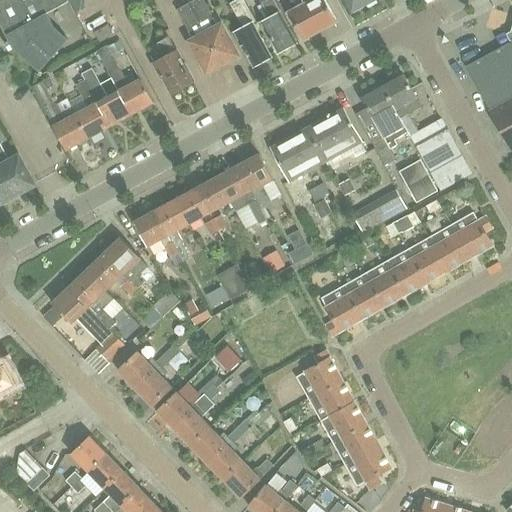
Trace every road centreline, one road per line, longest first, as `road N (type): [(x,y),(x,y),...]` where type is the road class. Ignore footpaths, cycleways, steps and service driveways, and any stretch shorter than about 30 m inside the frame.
road 1 (unclassified): [(0,248),(411,26)]
road 2 (residential): [(416,475),(364,367),(373,348),(511,268)]
road 3 (residential): [(0,299),(207,511)]
road 4 (residential): [(511,205),(411,26)]
